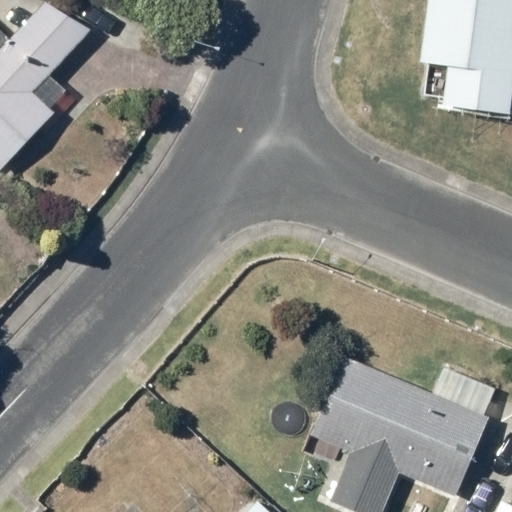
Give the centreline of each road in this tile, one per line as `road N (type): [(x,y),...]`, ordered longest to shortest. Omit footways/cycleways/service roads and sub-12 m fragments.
road 1 (residential): [(511,260),(191,128)]
road 2 (residential): [(191,128),(0,351)]
road 3 (residential): [(243,0),(191,128)]
